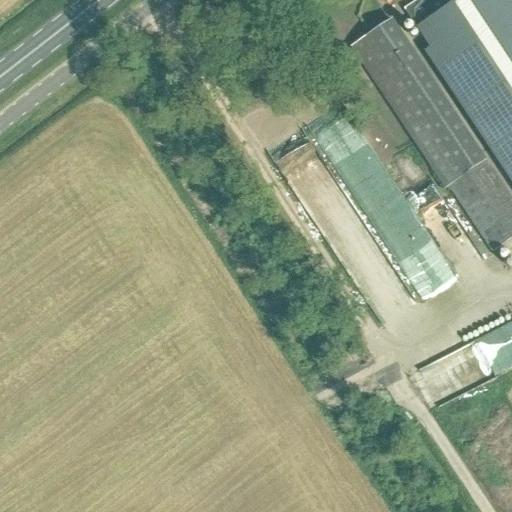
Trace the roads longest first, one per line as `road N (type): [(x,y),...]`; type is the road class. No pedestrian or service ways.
road 1 (track): [(487,511),(154,5)]
road 2 (unclassified): [(0,124),(161,0)]
road 3 (track): [(386,361),(511,296)]
road 4 (primary): [(0,76),(99,0)]
